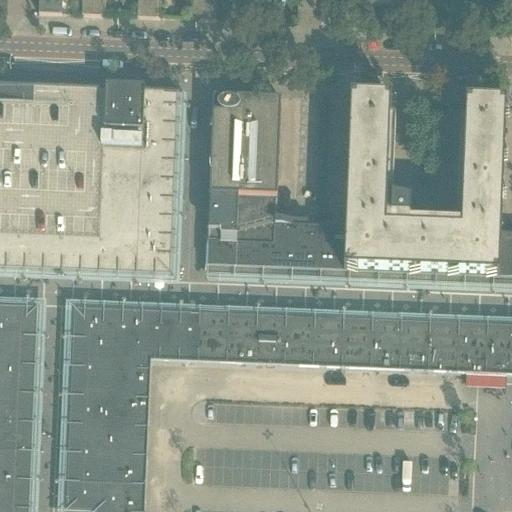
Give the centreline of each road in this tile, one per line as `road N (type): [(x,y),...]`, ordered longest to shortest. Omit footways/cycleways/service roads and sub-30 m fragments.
road 1 (tertiary): [(304,59),(12,51)]
road 2 (tertiary): [(511,65),(304,59)]
